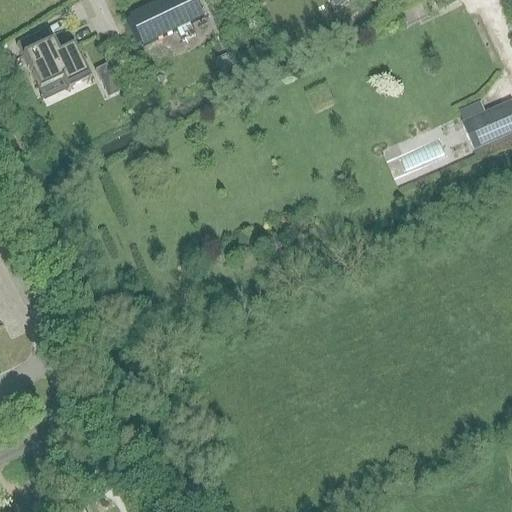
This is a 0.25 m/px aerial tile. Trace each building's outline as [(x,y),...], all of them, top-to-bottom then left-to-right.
[(204,18),(195,0),(163,0),(129,17),(144,47),(176,32),(181,42),(195,36),(190,25),(204,18)] [(431,0),(438,13),(460,2),(458,0),(431,0)] [(37,34),(15,45),(26,69),(28,68),(39,91),(61,79),(67,90),(67,91),(71,89),(69,85),(86,76),(88,80),(90,80),(72,45),(57,52),(53,45),(51,41),(43,45),(37,34)] [(68,38),(53,45),(57,52),(72,45),(68,38)] [(231,55),(224,59),(229,69),(230,71),(237,67),(236,65),(231,55)] [(105,66),(94,72),(101,84),(111,79),(105,66)] [(61,79),(39,91),(45,101),(67,90),(61,79)] [(461,124),(473,153),(511,135),(511,105),(511,102),(484,114),(463,123),(461,124)]
